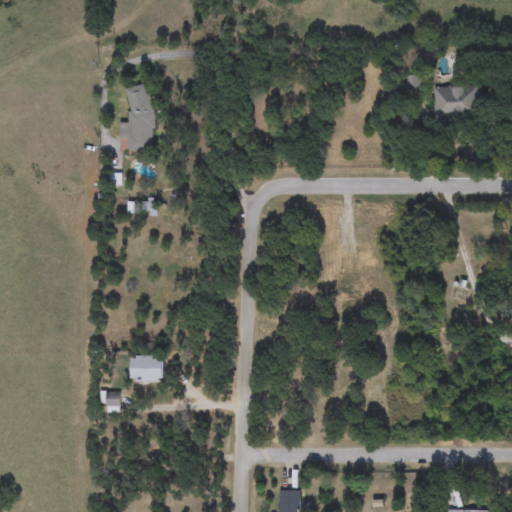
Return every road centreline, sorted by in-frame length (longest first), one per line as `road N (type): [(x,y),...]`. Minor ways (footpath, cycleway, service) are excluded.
road 1 (residential): [(511,187),(300,186),(266,194),(249,230),(243,511)]
road 2 (residential): [(244,457),(511,459)]
